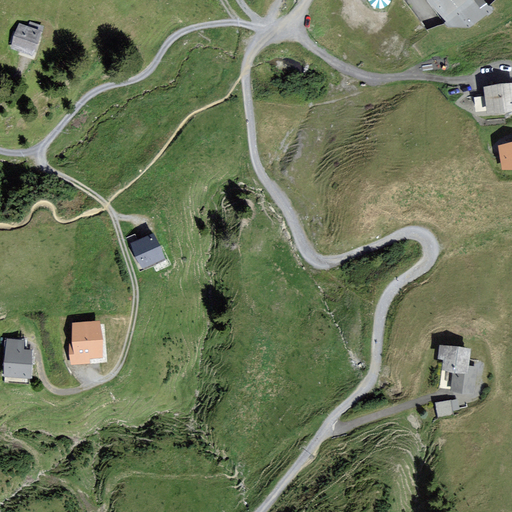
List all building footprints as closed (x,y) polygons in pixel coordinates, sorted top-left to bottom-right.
[(425,0),(447,27),(472,29),(492,14),(490,11),(481,0),(425,0)] [(32,54),(41,31),(21,23),(12,47),(32,54)] [(511,109),(511,85),(511,81),(480,86),(485,114),(511,109)] [(511,168),(511,142),(496,145),(501,171),(511,168)] [(164,258),(152,235),(132,245),(145,268),(164,258)] [(100,356),(99,321),(74,322),(75,347),(71,347),(72,363),(89,362),(89,356),(100,356)] [(31,378),(33,350),(25,349),(25,340),(7,339),(4,376),(31,378)] [(464,365),(465,347),(434,345),(433,359),(438,359),(438,370),(452,371),(450,392),(474,394),(475,366),(464,365)] [(458,400),(451,401),(435,405),(438,420),(455,417),(453,410),(460,409),(458,400)]
